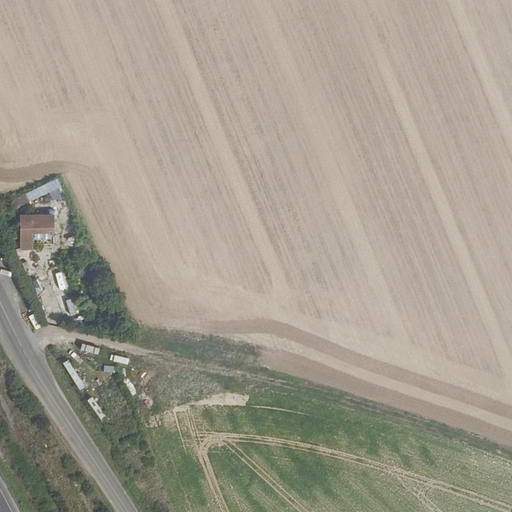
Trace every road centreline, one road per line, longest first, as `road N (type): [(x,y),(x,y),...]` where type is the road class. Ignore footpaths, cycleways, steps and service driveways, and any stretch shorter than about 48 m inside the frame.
road 1 (track): [(12,330),(165,355),(422,422),(511,458)]
road 2 (tertiary): [(0,304),(56,410),(125,511)]
